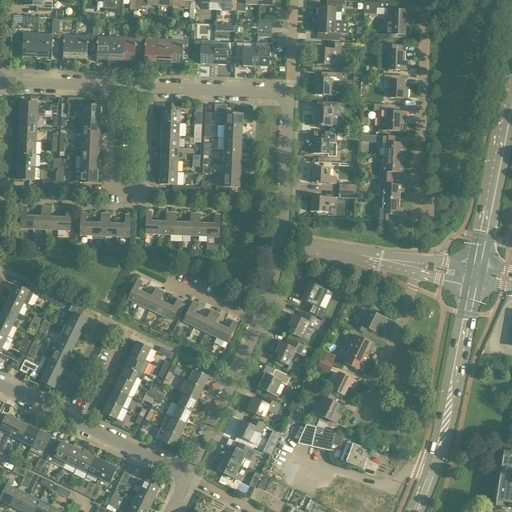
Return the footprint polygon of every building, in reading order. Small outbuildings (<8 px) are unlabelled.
[(41,0),(23,0),(24,6),(38,7),(38,12),(52,13),(52,1),(41,0)] [(103,0),(103,9),(115,9),(115,0),(103,0)] [(130,0),(130,10),(142,10),(142,7),(141,7),(141,0),(130,0)] [(172,0),(173,6),(184,7),(184,9),(189,9),(189,20),(195,21),(195,14),(195,0),(172,0)] [(216,3),(215,0),(195,0),(195,14),(197,14),(197,10),(201,10),(201,11),(209,11),(209,3),(216,3)] [(215,0),(216,3),(223,3),(223,12),(236,12),(236,0),(215,0)] [(258,5),(258,0),(236,0),(236,12),(246,12),(246,5),(258,5)] [(258,0),(258,5),(258,12),(265,13),(265,6),(272,6),(272,0),(258,0)] [(326,1),(326,8),(318,8),(318,20),(341,21),(334,21),(335,13),(342,13),(342,1),(326,1)] [(376,15),(376,9),(391,9),(390,22),(385,22),(385,35),(404,36),(404,24),(409,24),(410,11),(395,11),(395,4),(363,2),(363,14),(376,15)] [(340,41),(341,21),(318,20),(317,33),(325,34),(324,41),(340,41)] [(108,63),(109,38),(98,37),(98,27),(92,26),(92,35),(91,57),(96,57),(96,62),(108,63)] [(271,27),(258,27),(256,27),(256,34),(271,35),(271,27)] [(45,61),(51,61),(52,43),(58,43),(59,34),(52,33),(52,35),(37,35),(36,58),(45,58),(45,61)] [(36,58),(37,35),(22,34),(21,60),(28,60),(28,58),(36,58)] [(74,62),(75,36),(64,36),(64,34),(59,34),(58,43),(58,55),(62,56),(62,61),(74,62)] [(75,36),(74,62),(86,62),(86,57),(91,57),(92,35),(87,35),(87,37),(75,36)] [(287,49),(287,36),(277,35),(277,49),(287,49)] [(123,38),(122,63),(134,64),(134,58),(139,59),(140,37),(135,37),(135,39),(123,38)] [(156,65),(157,40),(146,39),(146,37),(140,37),(139,59),(144,59),(144,64),(156,65)] [(109,38),(108,63),(122,63),(123,38),(109,38)] [(171,40),(170,65),(182,66),(183,48),(188,48),(188,39),(183,39),(183,41),(171,40)] [(157,40),(156,65),(170,65),(171,40),(157,40)] [(200,64),(213,65),(213,47),(214,47),(214,43),(214,41),(201,40),(201,41),(194,41),(193,56),(200,57),(200,64)] [(213,47),(213,65),(226,65),(227,58),(234,58),(234,43),(227,43),(227,44),(214,43),(214,47),(213,47)] [(255,67),(255,49),(244,49),(244,43),(236,43),(236,58),(243,58),(242,66),(255,67)] [(328,49),(316,49),(316,65),(332,65),(332,57),(341,58),(341,43),(328,43),(328,49)] [(257,49),(255,49),(255,67),(268,67),(269,50),(269,44),(263,44),(257,44),(257,49)] [(402,52),(402,46),(382,45),(382,54),(388,54),(388,71),(407,71),(408,62),(402,62),(402,52)] [(327,80),(315,79),(314,95),(330,96),(330,85),(341,85),(342,73),(327,73),(327,80)] [(403,89),(403,82),(403,76),(384,75),(384,83),(389,83),(388,99),(406,99),(407,89),(403,89)] [(20,103),(19,116),(37,117),(44,117),(44,111),(37,111),(37,104),(20,103)] [(201,125),(202,104),(195,103),(195,113),(195,112),(194,125),(201,125)] [(322,109),(314,109),(313,126),(332,127),(332,117),(340,117),(341,103),(323,103),(322,109)] [(406,112),(387,111),(387,105),(372,104),(371,111),(382,111),(381,118),(379,118),(379,131),(399,132),(399,125),(405,125),(406,112)] [(82,119),(99,119),(100,106),(83,106),(83,113),(74,113),(74,118),(82,118),(82,119)] [(162,123),(179,124),(180,112),(162,111),(162,123)] [(224,126),(242,127),(242,114),(225,113),(224,126)] [(19,129),(36,129),(37,117),(19,116),(19,129)] [(99,119),(82,119),(82,132),(99,132),(99,119)] [(179,124),(162,123),(161,135),(179,136),(185,136),(185,125),(179,124)] [(242,127),(224,126),(224,138),(241,139),(242,127)] [(36,129),(19,129),(18,142),(35,142),(36,129)] [(99,132),(82,132),(82,139),(77,138),(77,144),(98,145),(99,132)] [(313,139),(312,154),(328,155),(328,157),(336,157),(337,133),(325,133),(324,139),(313,139)] [(161,148),(178,148),(179,136),(161,135),(161,148)] [(384,157),(399,158),(399,151),(404,151),(404,143),(395,143),(395,137),(381,136),(381,148),(384,148),(384,157)] [(241,139),(224,138),(223,150),(241,151),(241,139)] [(35,142),(18,142),(18,154),(35,155),(35,142)] [(98,145),(77,144),(77,149),(81,149),(81,157),(98,158),(98,145)] [(178,148),(161,148),(160,160),(178,160),(178,148)] [(241,151),(223,150),(223,162),(240,163),(241,151)] [(35,155),(18,154),(17,167),(34,168),(35,155)] [(98,158),(81,157),(80,170),(97,171),(98,158)] [(399,158),(384,157),(384,166),(380,166),(380,176),(375,176),(375,178),(379,178),(392,179),(392,173),(403,173),(404,165),(399,165),(399,158)] [(49,166),(49,169),(57,169),(57,159),(53,159),(53,166),(49,166)] [(178,160),(160,160),(160,172),(177,173),(178,160)] [(240,163),(223,162),(222,175),(240,175),(240,163)] [(34,168),(17,167),(17,180),(34,181),(34,168)] [(335,177),(329,177),(330,169),(312,168),(311,183),(335,184),(335,177)] [(80,183),(97,184),(97,171),(80,170),(74,170),(74,175),(80,176),(80,183)] [(177,173),(160,172),(159,185),(177,185),(177,173)] [(240,175),(222,175),(222,187),(216,187),(215,196),(230,196),(230,188),(239,188),(240,175)] [(383,192),(382,199),(389,200),(389,198),(398,199),(398,193),(402,193),(403,185),(392,184),(392,179),(379,178),(379,192),(383,192)] [(41,188),(53,189),(56,189),(56,182),(42,182),(42,181),(41,188)] [(185,194),(200,195),(200,188),(185,187),(185,194)] [(328,204),(334,204),(335,198),(310,197),(310,212),(328,213),(328,204)] [(393,222),(393,215),(401,216),(402,208),(398,208),(398,199),(389,198),(389,200),(382,199),(382,209),(378,208),(377,221),(393,222)] [(21,207),(21,216),(20,229),(33,230),(33,217),(26,216),(26,207),(21,207)] [(45,230),(46,208),(41,208),(41,217),(33,217),(33,230),(45,230)] [(57,231),(58,218),(50,217),(51,208),(46,208),(45,230),(57,231)] [(66,208),(65,218),(58,218),(57,231),(70,231),(71,209),(66,208)] [(146,212),(146,221),(145,234),(158,235),(158,222),(150,221),(151,212),(146,212)] [(158,222),(158,235),(170,235),(171,213),(166,212),(166,222),(158,222)] [(81,213),(80,223),(80,236),(92,237),(93,223),(86,223),(86,213),(81,213)] [(171,213),(170,235),(182,236),(183,223),(175,222),(175,213),(171,213)] [(183,223),(182,236),(194,236),(195,214),(191,213),(190,223),(183,223)] [(93,223),(92,237),(104,237),(105,214),(101,214),(100,224),(93,223)] [(105,214),(104,237),(116,238),(117,224),(110,224),(110,214),(105,214)] [(195,214),(194,236),(206,237),(207,224),(199,224),(200,214),(195,214)] [(125,215),(125,225),(117,224),(116,238),(129,238),(130,215),(125,215)] [(215,215),(214,224),(207,224),(206,237),(219,238),(220,215),(215,215)] [(137,279),(133,288),(128,299),(139,305),(144,293),(138,290),(142,281),(137,279)] [(300,300),(311,305),(308,312),(321,319),(325,309),(319,306),(327,290),(309,281),(300,300)] [(9,297),(23,303),(28,306),(33,294),(15,285),(9,297)] [(144,293),(139,305),(150,310),(160,290),(155,288),(151,296),(144,293)] [(160,290),(150,310),(161,315),(166,304),(159,300),(164,292),(160,290)] [(43,291),(40,298),(51,303),(54,296),(43,291)] [(62,308),(65,301),(54,296),(51,303),(62,308)] [(23,303),(9,297),(4,308),(18,315),(23,303)] [(177,298),(173,307),(166,304),(161,315),(172,321),(182,301),(177,298)] [(193,301),(188,310),(183,322),(194,327),(200,316),(193,312),(197,303),(193,301)] [(18,315),(4,308),(0,316),(0,320),(12,326),(13,326),(17,328),(20,322),(16,320),(18,315)] [(205,332),(215,312),(210,310),(206,319),(200,316),(194,327),(205,332)] [(87,320),(73,313),(69,311),(63,323),(67,325),(68,325),(82,332),(87,320)] [(377,325),(382,327),(386,319),(368,311),(363,321),(356,318),(352,327),(365,334),(368,328),(374,331),(377,325)] [(216,338),(222,326),(215,323),(219,314),(215,312),(205,332),(216,338)] [(288,326),(292,328),(289,333),(301,339),(308,326),(317,331),(320,326),(322,322),(300,312),(298,317),(293,315),(288,326)] [(345,317),(339,314),(337,320),(342,323),(345,317)] [(41,319),(35,316),(32,322),(39,325),(41,319)] [(329,330),(332,324),(323,319),(322,322),(320,326),(329,330)] [(12,326),(0,320),(0,334),(7,338),(12,326)] [(51,324),(44,320),(41,326),(48,329),(51,324)] [(233,321),(228,329),(222,326),(216,338),(227,343),(237,323),(233,321)] [(33,336),(36,330),(39,325),(32,322),(26,333),(33,336)] [(62,336),(76,343),(82,332),(68,325),(67,325),(62,336)] [(39,332),(45,335),(48,329),(41,326),(39,332)] [(368,357),(364,356),(370,343),(353,334),(347,348),(349,349),(343,362),(362,371),(368,357)] [(76,343),(62,336),(57,348),(71,354),(76,343)] [(30,342),(24,338),(21,344),(28,347),(30,342)] [(275,353),(279,355),(276,360),(288,366),(295,353),(305,358),(309,349),(287,339),(285,344),(280,342),(275,353)] [(131,354),(145,360),(151,348),(137,341),(131,354)] [(40,346),(33,343),(30,349),(37,352),(40,346)] [(18,350),(25,353),(28,347),(21,344),(18,350)] [(47,357),(65,366),(71,354),(57,348),(52,345),(47,357)] [(158,354),(171,360),(174,354),(161,347),(158,354)] [(22,359),(15,356),(2,349),(1,349),(0,348),(0,357),(4,360),(5,357),(13,361),(10,367),(17,370),(22,359)] [(28,354),(34,358),(37,352),(30,349),(28,354)] [(320,357),(326,360),(328,357),(327,352),(323,351),(320,357)] [(145,360),(131,354),(125,366),(144,375),(149,363),(145,361),(145,360)] [(65,366),(47,357),(41,368),(60,377),(65,366)] [(333,365),(321,359),(317,367),(329,373),(333,365)] [(26,374),(29,369),(39,374),(36,380),(40,382),(54,389),(60,377),(41,368),(25,360),(20,371),(26,374)] [(144,375),(125,366),(119,377),(133,384),(136,378),(141,380),(144,375)] [(158,376),(162,378),(166,371),(161,369),(158,376)] [(189,382),(203,389),(209,376),(195,370),(189,382)] [(258,388),(267,392),(273,395),(274,396),(280,383),(286,386),(290,377),(275,370),(272,377),(265,373),(258,388)] [(348,386),(353,389),(357,382),(338,373),(331,390),(343,396),(348,386)] [(133,384),(119,377),(114,389),(128,396),(133,384)] [(183,394),(197,400),(203,389),(189,382),(183,394)] [(153,389),(150,387),(148,391),(155,395),(157,391),(159,387),(155,385),(153,389)] [(128,396),(114,389),(108,401),(122,408),(128,396)] [(336,423),(340,416),(335,413),(339,405),(332,402),(335,397),(323,391),(316,407),(313,413),(324,419),(325,418),(336,423)] [(270,400),(273,395),(267,392),(265,398),(270,400)] [(177,405),(191,412),(197,400),(183,394),(177,405)] [(261,401),(253,398),(247,410),(264,418),(267,412),(276,416),(281,406),(276,403),(270,400),(265,398),(263,397),(261,401)] [(122,408),(108,401),(102,413),(116,420),(122,408)] [(191,412),(177,405),(172,417),(186,424),(191,412)] [(18,421),(6,415),(4,420),(0,418),(0,431),(4,433),(1,440),(7,443),(10,436),(18,421)] [(135,423),(139,426),(143,418),(138,416),(135,423)] [(166,429),(180,436),(186,424),(172,417),(166,429)] [(249,423),(243,420),(236,435),(249,442),(254,431),(261,435),(266,425),(251,418),(249,423)] [(18,421),(10,436),(21,442),(29,426),(18,421)] [(335,432),(306,425),(304,428),(300,426),(294,438),(299,440),(298,444),(331,451),(335,432)] [(29,426),(21,442),(32,447),(40,431),(29,426)] [(180,436),(166,429),(162,427),(154,444),(159,446),(161,441),(174,448),(180,436)] [(41,457),(51,437),(40,431),(32,447),(30,451),(41,457)] [(361,447),(353,444),(347,441),(340,460),(348,463),(363,469),(369,452),(361,448),(361,447)] [(65,463),(73,447),(61,442),(59,447),(54,444),(45,461),(45,462),(51,465),(52,463),(63,468),(65,463)] [(7,443),(1,455),(7,458),(13,445),(7,443)] [(239,443),(236,448),(230,445),(224,458),(241,466),(244,460),(251,463),(255,455),(260,457),(261,454),(239,443)] [(73,447),(65,463),(76,468),(84,453),(73,447)] [(511,508),(511,452),(503,451),(495,506),(511,508)] [(84,453),(76,468),(87,473),(94,458),(84,453)] [(16,463),(23,466),(25,460),(19,457),(16,463)] [(45,462),(45,461),(39,458),(33,471),(39,474),(45,462)] [(94,458),(87,473),(98,479),(106,463),(94,458)] [(241,466),(224,458),(218,471),(240,481),(243,476),(237,473),(241,466)] [(106,463),(98,479),(109,484),(117,469),(106,463)] [(24,478),(27,471),(16,466),(13,472),(24,478)] [(27,471),(24,478),(30,481),(33,474),(27,471)] [(119,482),(125,485),(130,474),(124,471),(119,482)] [(255,473),(249,485),(248,485),(244,494),(250,498),(255,488),(260,475),(255,473)] [(263,491),(269,479),(262,475),(259,481),(260,481),(257,487),(263,491)] [(40,484),(47,487),(49,482),(43,479),(40,484)] [(63,479),(61,484),(67,487),(70,482),(63,479)] [(11,487),(14,483),(9,480),(0,498),(0,501),(10,506),(18,490),(11,487)] [(138,492),(154,499),(159,489),(143,481),(138,492)] [(57,494),(60,487),(49,482),(47,487),(50,491),(57,494)] [(73,490),(76,485),(70,482),(67,487),(73,490)] [(89,498),(95,485),(89,482),(83,495),(89,498)] [(125,485),(119,482),(115,489),(122,492),(125,485)] [(95,485),(89,498),(95,500),(101,488),(95,485)] [(60,487),(57,494),(68,499),(71,493),(60,487)] [(18,490),(10,506),(21,511),(29,496),(18,490)] [(154,499),(138,492),(133,503),(148,510),(154,499)] [(29,496),(21,511),(22,511),(34,511),(40,501),(29,496)] [(111,499),(108,504),(108,505),(113,508),(116,501),(111,499)] [(40,501),(34,511),(48,511),(51,506),(40,501)] [(147,511),(148,510),(133,503),(128,511),(147,511)]
